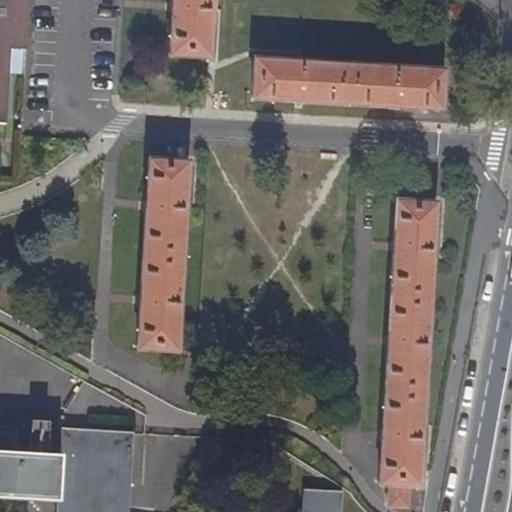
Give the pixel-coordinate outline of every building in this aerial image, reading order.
[(0,0),(0,121),(8,122),(12,49),(28,49),(30,0),(0,0)] [(172,0),(169,55),(209,58),(212,0),(172,0)] [(254,59),(252,99),(441,110),(444,70),(254,59)] [(148,160),(138,349),(178,351),(188,162),(148,160)] [(397,201),(380,484),(390,485),(389,508),(410,509),(411,486),(420,486),(436,203),(397,201)] [(9,451),(14,451),(16,424),(0,422),(0,430),(5,431),(9,451)] [(343,493),(325,491),(305,490),(304,511),(129,511),(134,433),(62,430),(61,454),(14,451),(9,451),(0,450),(0,497),(57,501),(57,503),(59,502),(58,511),(341,511),(342,501),(343,493)]
